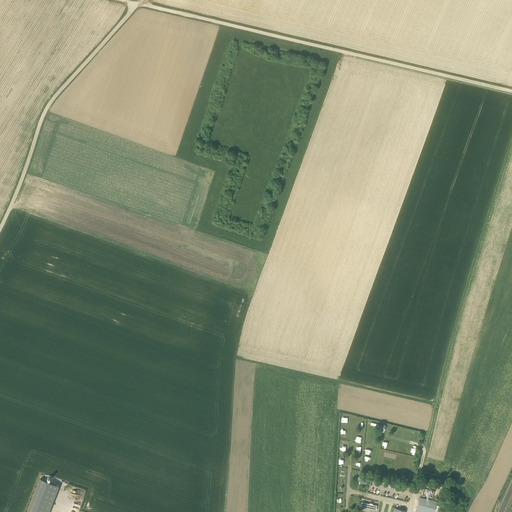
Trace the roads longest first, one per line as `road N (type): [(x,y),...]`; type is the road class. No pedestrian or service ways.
road 1 (track): [(142,0),(511,91)]
road 2 (track): [(420,476),(442,366),(511,148)]
road 3 (unclassified): [(0,225),(41,115),(140,4),(126,0)]
road 4 (track): [(226,511),(236,357)]
